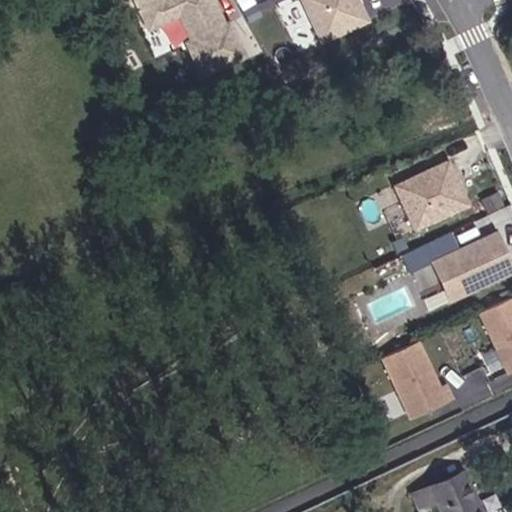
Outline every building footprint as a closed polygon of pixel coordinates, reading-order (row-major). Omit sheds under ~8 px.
[(134,0),(149,33),(178,20),(205,78),(250,58),(232,17),(227,19),(218,0),(134,0)] [(371,21),(362,0),(302,0),(322,43),(371,21)] [(409,228),(469,206),(450,156),(390,179),(409,228)] [(427,257),(448,301),(511,271),(511,265),(494,227),(427,257)] [(511,293),(478,307),(503,372),(511,368),(511,293)] [(425,336),(381,351),(404,416),(448,401),(425,336)] [(487,511),(466,469),(412,491),(419,511),(433,511),(437,510),(437,511),(487,511)]
